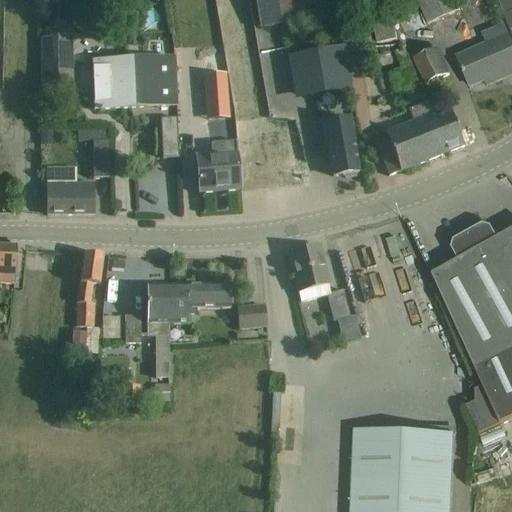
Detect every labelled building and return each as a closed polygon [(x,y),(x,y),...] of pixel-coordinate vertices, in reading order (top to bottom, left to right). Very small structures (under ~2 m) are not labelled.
[(254,0),(260,31),(282,27),(277,0),(254,0)] [(277,0),(282,27),(329,19),(325,0),(277,0)] [(457,12),(451,0),(415,0),(427,25),(457,12)] [(250,2),(214,7),(232,128),(234,127),(236,143),(240,191),(255,190),(265,189),(265,187),(283,185),(283,187),(306,184),(299,122),(295,119),(270,121),(250,2)] [(511,12),(501,17),(511,41),(511,12)] [(395,40),(392,21),(372,24),(375,44),(395,40)] [(511,75),(511,49),(502,27),(487,34),(492,44),(457,59),(469,88),(492,78),(495,83),(511,75)] [(72,89),(72,63),(71,39),(43,39),(43,89),(72,89)] [(352,90),(346,49),(287,58),(293,100),(352,90)] [(416,84),(404,49),(394,52),(400,70),(389,74),(395,92),(416,84)] [(447,76),(435,51),(413,61),(425,86),(447,76)] [(129,86),(130,110),(177,108),(174,60),(127,62),(128,86),(129,86)] [(102,111),(130,110),(129,86),(128,86),(127,62),(92,64),(94,112),(99,112),(99,113),(102,113),(102,111)] [(464,149),(457,130),(449,110),(431,117),(426,104),(408,111),(413,124),(374,140),(389,178),(464,149)] [(178,160),(176,120),(160,121),(162,161),(178,160)] [(356,175),(359,174),(354,143),(350,120),(320,126),(324,149),(328,149),(333,178),(343,177),(345,180),(354,178),(356,175)] [(107,132),(77,133),(77,142),(107,141),(107,132)] [(199,195),(240,192),(240,191),(236,143),(219,145),(220,156),(196,158),(197,175),(199,195)] [(109,180),(108,144),(92,144),(92,180),(109,180)] [(93,186),(73,186),(47,186),(47,197),(47,217),(93,217),(93,186)] [(457,263),(432,278),(482,389),(474,392),(475,404),(465,408),(478,436),(511,420),(511,232),(496,241),(490,229),(482,227),(453,243),(451,251),(457,263)] [(0,284),(13,286),(15,271),(15,247),(0,246),(0,284)] [(331,289),(325,268),(320,248),(288,256),(299,298),(331,289)] [(390,269),(383,248),(360,256),(366,277),(390,269)] [(83,256),(81,276),(77,306),(76,330),(93,330),(94,306),(90,306),(92,287),(100,287),(104,257),(83,256)] [(168,327),(169,327),(168,288),(146,288),(146,308),(146,339),(155,339),(155,381),(168,381),(168,327)] [(168,288),(169,327),(189,327),(189,311),(230,311),(230,288),(168,288)] [(343,294),(326,299),(333,323),(349,319),(343,294)] [(239,332),(266,330),(264,307),(237,309),(239,332)] [(124,318),(124,346),(140,346),(141,318),(124,318)] [(73,331),(71,346),(83,347),(85,332),(73,331)] [(155,386),(148,402),(168,402),(169,386),(155,386)] [(137,420),(138,398),(121,397),(120,419),(137,420)] [(353,432),(350,511),(449,511),(453,430),(436,430),(435,435),(353,432)]
